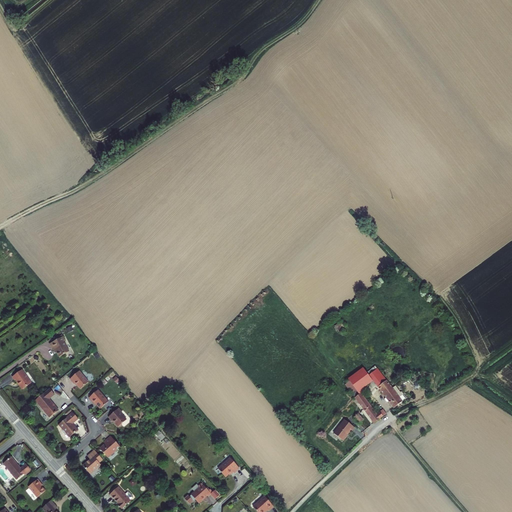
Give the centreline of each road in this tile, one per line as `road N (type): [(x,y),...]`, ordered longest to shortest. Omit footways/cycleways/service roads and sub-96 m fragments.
road 1 (track): [(465,511),(391,424),(381,425)]
road 2 (residential): [(381,425),(292,511)]
